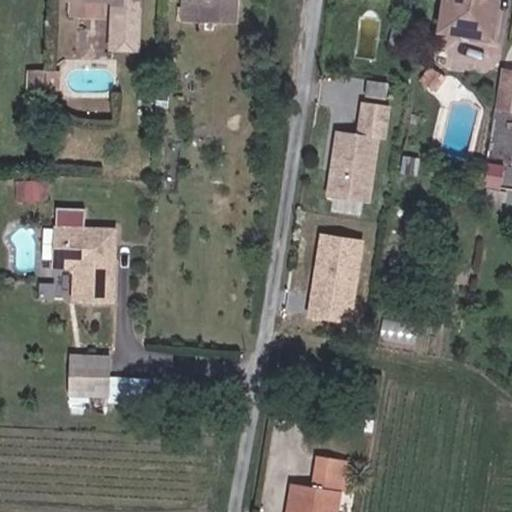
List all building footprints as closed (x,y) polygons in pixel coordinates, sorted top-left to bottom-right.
[(126,0),(125,40),(150,41),(152,0),(126,0)] [(458,0),(457,14),(508,23),(511,0),(458,0)] [(442,64),(450,70),(460,57),(451,51),(442,64)] [(450,70),(455,74),(464,61),(460,57),(450,70)] [(404,83),(407,66),(387,63),(384,81),(404,83)] [(53,86),(64,86),(65,70),(54,69),(53,86)] [(64,86),(74,87),(75,70),(65,70),(64,86)] [(408,91),(381,88),(377,120),(356,117),(347,182),(389,188),(398,124),(404,125),(408,91)] [(437,158),(439,143),(424,141),(422,156),(437,158)] [(73,239),(72,264),(87,264),(92,265),(91,269),(90,296),(130,298),(132,257),(126,257),(127,248),(133,243),(133,229),(93,227),(93,236),(88,239),(73,239)] [(93,227),(73,227),(73,239),(88,239),(93,236),(93,227)] [(44,228),(44,255),(54,255),(54,228),(44,228)] [(318,231),(311,316),(359,320),(365,235),(318,231)] [(87,264),(72,264),(71,282),(70,296),(90,296),(91,269),(92,265),(87,264)] [(70,296),(71,282),(56,282),(56,295),(70,296)] [(129,353),(88,351),(87,380),(128,382),(129,353)] [(128,382),(87,380),(86,394),(127,396),(128,382)] [(335,460),(368,464),(370,444),(338,440),(335,460)] [(362,475),(366,476),(368,464),(335,460),(334,472),(362,475)] [(357,511),(362,475),(334,472),(314,470),(310,502),(315,502),(313,511),(357,511)]
